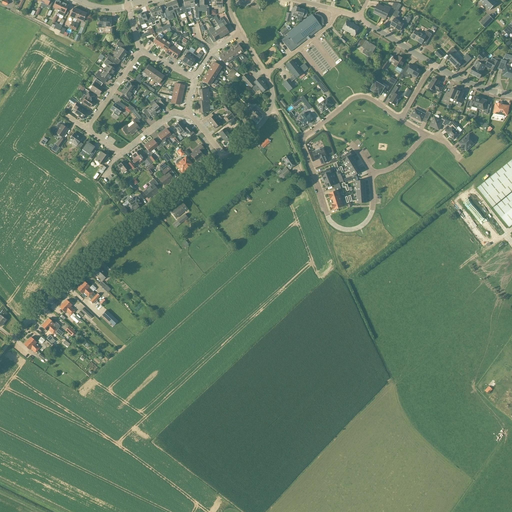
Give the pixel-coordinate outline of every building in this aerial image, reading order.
[(43,0),(42,3),(41,6),(47,8),(50,9),(52,3),(50,2),(50,0),(43,0)] [(59,11),(62,3),(57,0),(53,8),(59,11)] [(184,6),(181,7),(184,14),(186,18),(188,17),(186,13),(186,12),(186,9),(190,8),(190,6),(188,0),(182,0),(183,1),(184,6)] [(193,0),(188,0),(190,6),(190,8),(194,7),(196,15),(199,15),(198,3),(195,4),(195,3),(193,0)] [(482,0),(481,2),(490,10),(497,3),(493,0),(482,0)] [(176,1),(171,3),(173,10),(175,9),(176,9),(178,13),(179,16),(184,14),(181,7),(179,8),(177,3),(176,1)] [(62,3),(59,11),(57,14),(63,17),(65,13),(68,6),(62,3)] [(384,8),(378,5),(374,13),(386,19),(390,8),(385,6),(384,8)] [(160,7),(155,8),(157,16),(160,15),(162,20),(167,18),(166,13),(163,14),(160,7)] [(298,9),(299,9),(299,8),(294,7),(294,8),(292,8),(291,14),(286,13),(284,21),(290,22),(292,16),(296,17),(298,9)] [(73,30),(76,22),(75,22),(77,19),(80,11),(73,8),(70,16),(74,18),(73,21),(69,29),(73,30)] [(150,19),(151,23),(153,27),(156,25),(155,22),(159,21),(157,16),(155,8),(150,10),(151,13),(152,18),(150,19)] [(306,11),(299,9),(298,9),(296,17),(296,20),(301,21),(302,17),(305,18),(306,17),(307,12),(306,11)] [(395,28),(399,22),(397,20),(400,16),(398,15),(400,12),(396,10),(392,16),(395,18),(395,19),(391,25),(395,28)] [(76,22),(73,30),(76,31),(79,23),(80,20),(83,22),(86,14),(80,11),(77,19),(75,22),(76,22)] [(149,24),(151,23),(150,19),(147,20),(146,15),(145,13),(141,15),(141,14),(137,15),(140,25),(139,24),(140,24),(140,25),(142,25),(144,24),(148,23),(149,24)] [(315,15),(315,14),(314,14),(315,14),(312,16),(311,15),(287,34),(287,35),(281,40),(291,52),(299,46),(321,28),(320,27),(323,25),(324,25),(323,24),(323,22),(324,22),(323,22),(323,21),(324,21),(324,20),(323,20),(323,19),(322,19),(322,18),(322,17),(321,16),(320,16),(319,15),(318,15),(318,14),(317,14),(316,14),(315,15)] [(493,20),(489,15),(480,24),(485,28),(493,20)] [(110,27),(111,18),(99,17),(98,26),(110,27)] [(399,22),(395,28),(400,31),(402,27),(404,24),(404,23),(407,25),(411,19),(408,17),(406,20),(404,19),(401,23),(399,22)] [(222,23),(218,26),(219,29),(224,36),(225,35),(229,33),(226,29),(225,27),(227,25),(224,20),(221,21),(222,23)] [(352,23),(347,21),(342,29),(355,36),(360,28),(354,24),(352,23)] [(282,36),(290,30),(291,29),(288,25),(279,33),(277,34),(279,36),(282,36)] [(511,26),(511,27),(509,25),(502,32),(505,34),(506,33),(508,35),(511,32),(511,26)] [(218,26),(213,29),(215,31),(220,38),(223,36),(224,36),(219,29),(218,26)] [(215,31),(213,29),(212,27),(206,31),(210,37),(212,35),(216,41),(220,38),(215,31)] [(427,42),(432,34),(426,31),(425,33),(426,34),(425,36),(420,33),(419,34),(416,31),(411,39),(415,41),(415,40),(422,44),(424,40),(427,42)] [(156,48),(162,39),(157,36),(153,43),(151,45),(153,46),(154,45),(157,46),(156,48)] [(158,48),(161,49),(166,41),(162,39),(156,48),(157,49),(158,48)] [(363,53),(370,57),(371,57),(373,57),(374,55),(374,53),(373,52),(376,47),(366,41),(362,39),(361,41),(359,44),(358,45),(362,47),(365,49),(363,53)] [(165,52),(166,54),(172,45),(174,42),(171,41),(169,44),(166,41),(161,49),(160,51),(162,52),(163,50),(165,52)] [(120,47),(117,52),(125,57),(128,53),(122,49),(124,45),(119,42),(117,45),(120,47)] [(166,54),(171,56),(178,45),(177,44),(175,47),(172,45),(166,54)] [(238,44),(233,48),(238,55),(239,57),(241,56),(240,54),(243,52),(238,44)] [(178,45),(171,56),(176,60),(181,51),(177,49),(179,46),(178,45)] [(452,63),(458,58),(454,54),(457,51),(453,47),(449,52),(451,54),(447,58),(452,63)] [(233,48),(229,50),(234,58),(235,60),(239,57),(238,55),(233,48)] [(181,61),(186,64),(191,57),(193,53),(186,49),(182,55),(185,56),(181,61)] [(440,59),(444,55),(438,49),(434,54),(440,59)] [(229,50),(224,53),(229,61),(230,63),(235,60),(234,58),(229,50)] [(191,57),(186,64),(190,67),(194,62),(196,64),(203,53),(200,51),(197,56),(193,53),(191,57)] [(125,57),(117,52),(113,56),(113,57),(109,54),(106,58),(113,62),(116,58),(119,60),(122,62),(125,57)] [(229,61),(224,53),(220,56),(224,64),(226,63),(227,62),(229,64),(230,63),(229,61)] [(481,63),(487,58),(485,56),(481,53),(477,57),(480,60),(478,62),(477,61),(473,67),(470,73),(475,76),(481,63)] [(458,58),(452,63),(457,68),(459,67),(461,69),(471,59),(468,55),(461,61),(458,58)] [(398,58),(394,56),(391,61),(395,64),(394,65),(400,68),(405,60),(399,57),(398,58)] [(481,63),(475,76),(480,79),(483,72),(482,72),(485,66),(486,65),(491,68),(490,69),(495,72),(500,62),(492,58),(491,61),(489,59),(488,59),(487,58),(481,63)] [(106,67),(104,70),(112,76),(116,71),(114,69),(111,67),(113,64),(107,60),(104,65),(106,67)] [(293,76),(290,78),(292,81),(295,79),(303,73),(307,69),(312,76),(314,73),(310,67),(307,69),(304,64),(299,68),(293,60),(285,66),(293,76)] [(502,60),(498,69),(503,70),(502,72),(504,73),(503,76),(511,78),(511,79),(511,68),(506,66),(506,68),(505,67),(507,61),(502,60)] [(211,67),(222,74),(223,72),(220,70),(221,67),(214,62),(211,67)] [(146,77),(153,67),(152,66),(151,67),(150,67),(148,65),(149,64),(147,63),(141,71),(143,73),(146,75),(145,76),(146,77)] [(421,71),(415,68),(416,67),(412,64),(408,70),(405,68),(401,74),(405,76),(407,72),(417,78),(421,71)] [(151,78),(156,71),(155,69),(154,69),(154,68),(153,67),(146,77),(148,78),(148,77),(151,78)] [(221,75),(222,74),(211,67),(210,68),(208,71),(215,76),(216,76),(217,74),(221,76),(221,75)] [(112,76),(104,70),(102,73),(98,72),(95,77),(101,81),(103,77),(107,80),(109,81),(112,76)] [(153,81),(154,82),(155,81),(161,73),(160,72),(159,73),(158,72),(156,71),(151,78),(154,80),(153,81)] [(218,81),(217,81),(214,79),(215,76),(208,71),(205,76),(216,83),(217,83),(218,81)] [(161,73),(155,81),(154,82),(156,83),(156,82),(159,84),(161,85),(167,77),(165,76),(164,76),(162,74),(161,73)] [(254,83),(246,74),(241,78),(250,89),(251,88),(255,92),(258,89),(262,93),(268,88),(259,78),(254,83)] [(216,83),(205,76),(202,81),(210,86),(211,83),(215,85),(217,83),(216,83)] [(391,77),(388,82),(394,85),(397,81),(391,77)] [(292,81),(290,78),(283,84),(289,92),(296,86),(292,81)] [(440,92),(443,87),(439,84),(440,82),(434,78),(428,87),(430,88),(430,89),(431,90),(432,90),(433,90),(435,91),(436,90),(440,92)] [(91,85),(92,87),(90,89),(99,95),(103,89),(100,87),(99,86),(101,83),(96,79),(91,85)] [(128,82),(124,88),(132,93),(134,90),(136,91),(140,86),(135,83),(133,86),(128,82)] [(324,93),(327,91),(320,82),(317,85),(324,93)] [(382,86),(376,82),(370,90),(380,96),(384,87),(387,89),(389,86),(384,83),(382,86)] [(170,89),(183,92),(184,86),(175,83),(174,87),(171,87),(170,89)] [(396,105),(401,97),(395,94),(398,88),(395,86),(390,94),(393,96),(389,101),(396,105)] [(132,93),(124,88),(121,93),(126,97),(124,99),(129,102),(132,97),(130,96),(132,93)] [(454,100),(457,91),(456,90),(455,89),(453,88),(452,89),(452,88),(449,95),(446,94),(443,100),(449,102),(451,98),(454,100)] [(172,96),(181,98),(183,92),(170,89),(170,91),(173,92),(172,96)] [(457,91),(454,100),(459,102),(457,106),(460,107),(463,101),(460,100),(463,93),(463,92),(460,91),(459,92),(457,91)] [(94,96),(88,92),(86,96),(84,94),(80,101),(82,102),(90,108),(94,102),(91,100),(94,96)] [(181,98),(172,96),(172,98),(171,100),(168,99),(166,99),(166,102),(167,102),(171,103),(180,105),(181,100),(181,98)] [(298,104),(302,101),(305,106),(308,104),(303,96),(295,101),(298,104)] [(477,108),(478,108),(481,99),(480,99),(480,98),(478,97),(477,97),(477,98),(474,97),(473,101),(471,102),(468,101),(466,108),(471,109),(471,106),(477,108)] [(159,98),(157,100),(161,105),(162,106),(165,104),(164,102),(162,100),(159,98)] [(326,110),(329,108),(328,108),(332,105),(327,98),(317,106),(322,113),(326,110)] [(481,99),(478,108),(484,110),(483,113),(487,114),(490,106),(487,105),(486,104),(487,101),(484,100),(484,99),(482,98),(481,98),(481,99)] [(151,107),(157,114),(161,111),(160,109),(162,106),(157,100),(155,102),(154,101),(149,104),(151,106),(151,107)] [(82,120),(86,113),(81,110),(83,107),(77,103),(73,108),(76,111),(74,113),(78,116),(78,117),(82,120)] [(114,112),(113,114),(118,117),(119,115),(123,109),(124,110),(126,106),(122,104),(120,107),(115,103),(111,109),(114,112)] [(501,105),(501,104),(498,103),(497,104),(496,104),(494,113),(507,115),(509,106),(501,105)] [(153,118),(157,114),(151,107),(147,110),(146,109),(142,111),(148,118),(151,116),(153,118)] [(256,121),(262,115),(254,107),(248,113),(256,121)] [(426,114),(415,109),(411,116),(422,122),(424,118),(428,119),(431,113),(427,111),(426,114)] [(226,113),(228,115),(226,117),(229,121),(234,117),(231,113),(229,110),(226,113)] [(307,115),(305,113),(300,116),(302,119),(299,121),(304,126),(313,119),(309,113),(307,115)] [(210,125),(220,117),(219,115),(216,117),(214,115),(207,121),(210,125)] [(241,120),(245,125),(248,129),(254,125),(249,118),(247,115),(246,116),(245,115),(244,116),(245,117),(244,118),(241,120)] [(447,127),(448,126),(452,122),(442,118),(441,120),(438,119),(439,117),(439,116),(437,115),(435,116),(434,117),(430,126),(439,130),(442,125),(447,127)] [(220,117),(210,125),(214,129),(221,123),(219,121),(222,119),(220,117)] [(136,125),(140,122),(136,118),(133,120),(135,123),(129,128),(127,125),(123,128),(123,130),(126,135),(129,132),(132,135),(139,128),(136,125)] [(234,118),(228,122),(229,123),(230,124),(231,126),(237,121),(234,118)] [(186,128),(180,121),(174,126),(181,134),(184,132),(187,135),(193,130),(189,125),(186,128)] [(452,122),(448,126),(450,128),(446,132),(454,140),(460,135),(459,134),(460,133),(460,132),(457,128),(458,127),(453,121),(452,122)] [(53,131),(55,133),(62,137),(68,129),(62,125),(59,123),(55,128),(53,131)] [(222,138),(228,133),(225,128),(218,133),(222,138)] [(166,129),(162,132),(167,139),(169,137),(171,139),(173,138),(171,135),(166,129)] [(165,140),(167,139),(162,132),(158,136),(162,142),(160,144),(163,147),(167,144),(165,140)] [(75,144),(77,146),(76,147),(80,149),(83,144),(80,142),(82,139),(74,133),(72,136),(71,136),(71,137),(71,138),(69,140),(75,144)] [(228,133),(222,138),(226,143),(232,138),(233,137),(232,136),(230,134),(228,133)] [(466,151),(474,144),(472,141),(474,139),(469,134),(459,143),(462,146),(461,146),(463,149),(464,148),(466,151)] [(66,141),(61,138),(56,145),(61,148),(66,141)] [(153,139),(149,143),(154,149),(156,147),(158,150),(160,148),(158,146),(153,139)] [(260,145),(261,145),(259,147),(261,149),(263,148),(268,144),(270,142),(267,139),(261,144),(260,145)] [(91,159),(96,151),(93,149),(94,147),(87,143),(83,149),(81,152),(80,152),(80,153),(84,156),(86,154),(88,156),(88,157),(91,159)] [(151,151),(154,149),(149,143),(144,146),(149,153),(151,155),(153,153),(151,151)] [(51,148),(57,153),(61,148),(56,145),(55,144),(51,148)] [(428,156),(432,147),(426,144),(421,153),(428,156)] [(196,161),(203,156),(201,152),(204,149),(201,145),(194,151),(194,152),(191,155),(196,161)] [(428,156),(437,160),(441,155),(436,153),(435,153),(437,149),(432,147),(428,156)] [(320,161),(322,164),(328,162),(326,156),(323,148),(320,150),(319,148),(316,150),(316,151),(313,152),(316,160),(320,159),(321,161),(320,161)] [(142,154),(139,150),(132,156),(135,159),(132,161),(136,166),(143,161),(142,160),(145,157),(142,153),(142,154)] [(342,157),(344,162),(353,156),(350,152),(342,157)] [(100,165),(108,159),(107,157),(107,156),(105,155),(104,153),(96,159),(100,165)] [(289,169),(296,164),(289,155),(282,159),(289,169)] [(441,155),(437,160),(438,162),(443,168),(451,161),(447,157),(444,160),(441,155)] [(345,162),(348,167),(356,162),(353,157),(353,156),(344,162),(345,162)] [(192,165),(186,157),(183,160),(182,159),(180,158),(179,159),(177,160),(176,162),(176,164),(177,165),(176,165),(182,172),(192,165)] [(511,191),(511,159),(477,188),(493,207),(511,191)] [(123,173),(129,168),(123,161),(118,166),(123,173)] [(451,161),(443,168),(446,172),(454,165),(451,161)] [(348,167),(351,172),(359,167),(356,162),(348,167)] [(167,167),(164,163),(160,166),(159,169),(164,175),(159,179),(164,186),(167,183),(169,183),(173,179),(172,178),(175,175),(168,166),(167,167)] [(155,168),(152,165),(146,169),(151,175),(154,173),(152,170),(155,168)] [(458,170),(454,165),(446,172),(451,177),(458,170)] [(359,167),(351,172),(354,177),(362,172),(359,167)] [(404,167),(400,171),(407,178),(411,175),(404,167)] [(277,173),(279,174),(278,175),(282,180),(284,178),(290,173),(286,168),(282,172),(280,170),(277,173)] [(321,172),(322,177),(332,174),(330,169),(321,172)] [(407,178),(400,171),(396,174),(403,182),(407,178)] [(323,177),(325,183),(334,179),(332,174),(322,177),(323,177)] [(403,182),(396,174),(392,177),(394,179),(399,185),(403,182)] [(159,191),(155,187),(158,184),(154,179),(149,183),(152,186),(150,188),(150,187),(143,193),(148,199),(152,195),(153,196),(159,191)] [(334,179),(325,183),(327,188),(333,186),(334,189),(340,187),(339,184),(336,185),(334,179)] [(399,185),(394,179),(390,182),(396,190),(400,187),(399,185)] [(436,192),(441,188),(434,180),(429,184),(436,192)] [(134,186),(130,181),(124,186),(126,188),(129,186),(133,191),(136,188),(134,186)] [(390,182),(386,185),(392,193),(396,190),(390,182)] [(425,187),(432,195),(436,192),(429,184),(425,187)] [(331,199),(340,196),(338,192),(341,191),(340,187),(334,189),(335,192),(329,194),(330,199),(331,199)] [(421,191),(428,199),(432,195),(425,187),(421,191)] [(417,193),(423,201),(427,198),(420,190),(417,193)] [(509,227),(511,224),(511,192),(493,208),(509,227)] [(244,193),(241,196),(245,202),(247,200),(248,201),(250,199),(246,193),(245,194),(244,193)] [(418,205),(423,201),(417,193),(416,193),(411,197),(411,198),(417,205),(418,205)] [(331,199),(332,204),(341,201),(340,196),(331,199)] [(128,202),(129,203),(126,205),(131,212),(134,209),(135,210),(138,207),(139,207),(138,206),(141,203),(140,201),(136,197),(133,200),(132,198),(132,199),(131,198),(128,201),(128,202)] [(176,219),(188,209),(181,201),(170,211),(176,219)] [(341,201),(332,204),(334,209),(334,210),(343,207),(341,201)] [(401,211),(405,208),(401,202),(396,206),(401,211)] [(397,214),(401,211),(396,206),(393,209),(397,214)] [(405,216),(410,213),(408,211),(406,209),(405,208),(401,211),(405,216)] [(393,217),(397,214),(393,209),(389,212),(393,217)] [(401,220),(405,216),(401,211),(397,214),(401,220)] [(389,221),(393,217),(389,212),(385,215),(384,215),(389,221)] [(188,219),(187,218),(187,217),(185,214),(172,224),(175,227),(184,220),(185,222),(188,219)] [(398,223),(401,220),(397,214),(393,217),(398,223)] [(394,226),(398,223),(393,217),(389,221),(393,226),(394,226)] [(444,217),(437,222),(446,232),(452,227),(454,230),(457,227),(454,223),(451,226),(444,217)] [(427,231),(420,236),(428,245),(434,240),(427,231)] [(395,257),(389,262),(396,270),(401,266),(404,271),(409,267),(401,258),(399,260),(395,257)] [(103,281),(108,275),(99,266),(93,272),(103,281)] [(84,281),(81,285),(96,300),(100,296),(98,293),(96,295),(88,288),(90,286),(84,281)] [(106,286),(101,281),(99,284),(104,289),(107,292),(108,293),(111,289),(106,285),(106,286)] [(96,300),(81,285),(77,289),(82,294),(84,293),(91,300),(90,301),(93,304),(96,300)] [(67,300),(63,304),(73,313),(75,310),(70,306),(72,305),(67,300)] [(70,316),(73,313),(63,304),(59,308),(65,313),(66,312),(70,316)] [(83,308),(81,311),(90,319),(92,316),(83,308)] [(107,310),(102,315),(113,326),(118,321),(107,310)] [(80,319),(75,315),(72,319),(77,323),(80,319)] [(49,319),(45,322),(55,332),(57,330),(60,327),(60,326),(56,321),(54,323),(49,319)] [(55,332),(45,322),(42,326),(47,331),(48,330),(52,334),(55,332)] [(65,330),(67,332),(68,331),(72,335),(75,332),(69,326),(65,330)] [(53,339),(49,335),(46,339),(52,344),(55,341),(53,339)] [(31,337),(28,341),(38,350),(40,348),(35,344),(36,342),(31,337)] [(38,350),(28,341),(24,345),(29,350),(30,349),(35,353),(38,350)]
